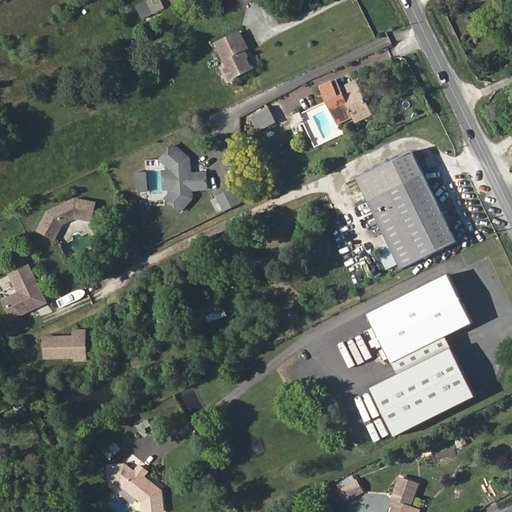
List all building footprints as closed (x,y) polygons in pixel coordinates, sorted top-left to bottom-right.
[(164,10),(159,0),(155,0),(148,4),(154,15),(164,10)] [(149,17),(144,6),(137,10),(142,21),(149,17)] [(237,37),(214,48),(227,72),(232,82),(248,73),(243,62),(237,62),(238,57),(245,54),(237,37)] [(232,82),(227,72),(223,74),(228,84),(232,82)] [(336,80),(330,83),(336,97),(342,94),(340,89),(336,80)] [(354,121),(371,112),(360,88),(355,90),(352,84),(340,89),(342,94),(336,97),(330,83),(319,87),(332,117),(340,113),(338,109),(347,105),(354,121)] [(338,129),(354,121),(347,105),(338,109),(340,113),(332,117),(338,129)] [(276,123),(268,108),(251,117),(259,131),(276,123)] [(300,112),(292,115),(297,125),(304,121),(300,112)] [(374,118),(371,112),(354,121),(357,126),(374,118)] [(175,165),(175,167),(176,185),(176,188),(170,195),(184,208),(196,195),(196,187),(211,186),(210,171),(195,172),(193,156),(178,142),(165,156),(175,165)] [(368,203),(387,242),(445,214),(426,175),(416,153),(357,181),(368,203)] [(167,168),(169,186),(176,185),(175,167),(167,168)] [(136,173),(138,194),(150,192),(147,171),(136,173)] [(223,211),(243,203),(237,187),(217,195),(223,211)] [(50,215),(40,233),(56,241),(64,226),(76,220),(93,223),(97,206),(77,202),(50,215)] [(445,214),(387,242),(388,244),(376,249),(386,271),(399,266),(402,271),(459,244),(445,214)] [(46,305),(29,269),(11,277),(19,295),(4,303),(12,321),(46,305)] [(390,350),(471,310),(454,276),(374,316),(390,350)] [(207,307),(210,318),(226,315),(225,310),(215,313),(213,306),(207,307)] [(480,328),(471,310),(390,350),(399,368),(453,342),(480,328)] [(43,335),(43,360),(88,360),(88,329),(73,329),(73,336),(43,335)] [(453,342),(399,368),(405,380),(459,354),(453,342)] [(405,380),(378,394),(400,438),(481,399),(459,354),(405,380)] [(386,418),(379,420),(384,437),(391,435),(386,418)] [(375,442),(381,439),(374,422),(367,425),(375,442)] [(357,443),(368,438),(364,428),(353,432),(357,443)] [(408,447),(401,451),(406,459),(412,455),(408,447)] [(415,511),(417,507),(414,506),(421,485),(402,479),(395,500),(398,501),(395,509),(394,511),(415,511)] [(360,485),(341,495),(346,505),(365,496),(360,485)]
